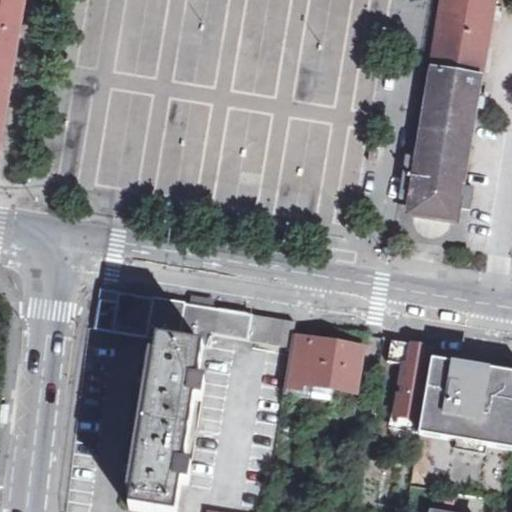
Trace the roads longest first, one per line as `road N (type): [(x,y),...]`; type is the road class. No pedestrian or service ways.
road 1 (tertiary): [(61,237),(366,291)]
road 2 (residential): [(366,291),(415,0)]
road 3 (unclassified): [(28,511),(61,237)]
road 4 (tertiary): [(366,291),(511,316)]
road 5 (unknown): [(511,172),(488,312)]
